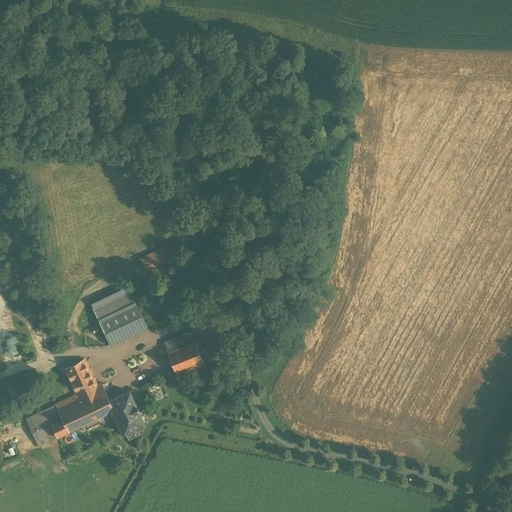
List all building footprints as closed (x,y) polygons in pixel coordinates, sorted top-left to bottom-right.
[(168,245),(140,258),(145,269),(173,257),(168,245)] [(91,304),(99,322),(136,304),(127,286),(91,304)] [(136,304),(99,322),(110,345),(147,327),(136,304)] [(204,366),(191,332),(164,342),(177,376),(204,366)] [(76,395),(96,385),(84,358),(63,368),(76,395)] [(27,373),(31,378),(37,373),(34,368),(27,373)] [(113,409),(108,399),(101,383),(96,385),(76,395),(27,418),(39,444),(56,436),(109,411),(113,409)] [(113,409),(109,411),(110,414),(114,413),(123,432),(144,422),(129,390),(108,399),(113,409)]
